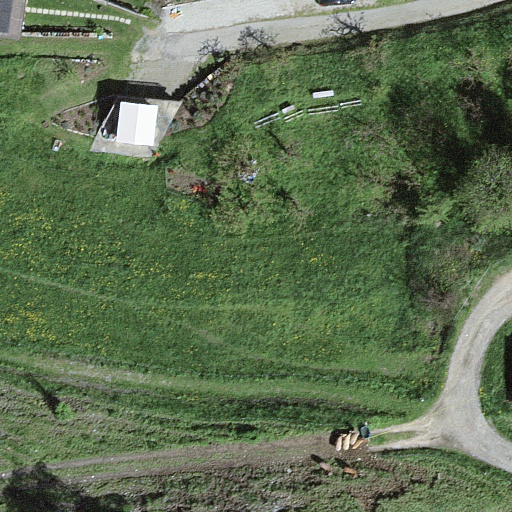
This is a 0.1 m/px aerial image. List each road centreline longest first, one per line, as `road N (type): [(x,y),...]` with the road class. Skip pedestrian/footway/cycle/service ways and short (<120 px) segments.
road 1 (track): [(471,420),(0,500)]
road 2 (track): [(511,467),(487,456),(458,390),(495,303),(511,294)]
